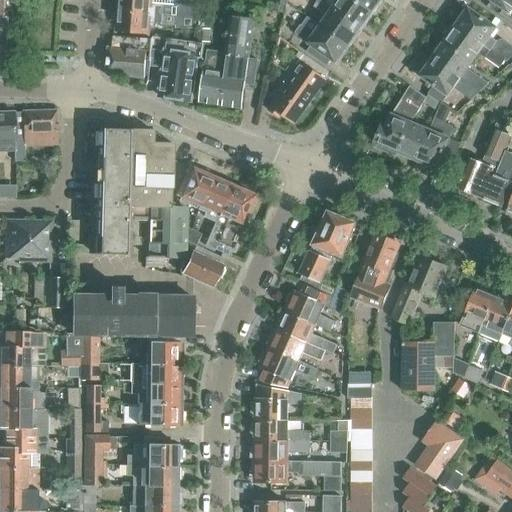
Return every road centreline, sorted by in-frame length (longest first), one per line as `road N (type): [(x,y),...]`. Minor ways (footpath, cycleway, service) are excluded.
road 1 (residential): [(213,511),(214,385),(305,167)]
road 2 (residential): [(305,167),(88,91)]
road 3 (residential): [(511,255),(305,167)]
road 4 (residential): [(425,0),(305,167)]
road 5 (residential): [(69,90),(57,206),(0,206)]
